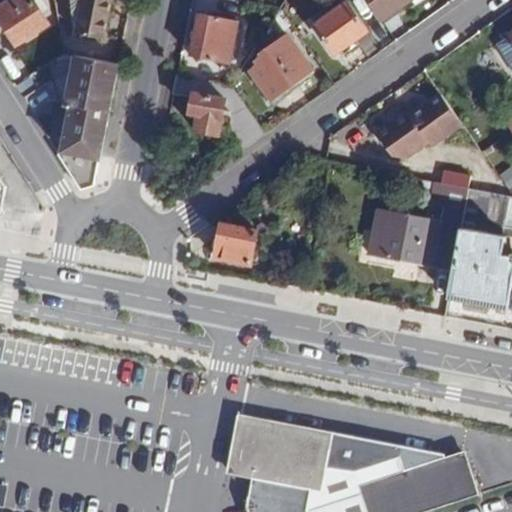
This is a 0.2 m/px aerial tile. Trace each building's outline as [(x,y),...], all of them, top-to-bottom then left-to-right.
[(49,23),(35,0),(11,0),(0,7),(0,13),(19,43),(49,23)] [(106,35),(111,0),(85,0),(80,30),(106,35)] [(368,0),(383,19),(409,0),(368,0)] [(368,29),(350,3),(318,25),(337,51),(368,29)] [(236,44),(240,22),(202,15),(194,55),(230,62),(233,44),(236,44)] [(313,68),(290,36),(255,60),(258,65),(251,70),(272,98),(313,68)] [(64,151),(59,151),(84,189),(95,187),(119,64),(78,55),(68,105),(60,104),(54,130),(67,133),(64,151)] [(179,75),(176,94),(192,97),(190,114),(198,116),(195,132),(231,138),(241,152),(268,133),(232,85),(179,75)] [(465,125),(444,96),(413,118),(410,114),(380,136),(395,157),(407,158),(430,142),(433,146),(465,125)] [(469,189),(435,182),(431,204),(445,207),(443,221),(379,209),(372,255),(454,271),(469,189)] [(454,271),(449,298),(508,309),(511,288),(511,242),(506,242),(507,236),(504,235),(505,227),(511,227),(511,197),(469,189),(454,271)] [(251,264),(258,231),(224,224),(218,256),(251,264)] [(397,264),(394,275),(415,280),(418,269),(397,264)] [(450,455),(242,416),(232,469),(258,475),(251,504),(253,511),(416,511),(480,491),(468,453),(451,457),(450,455)]
